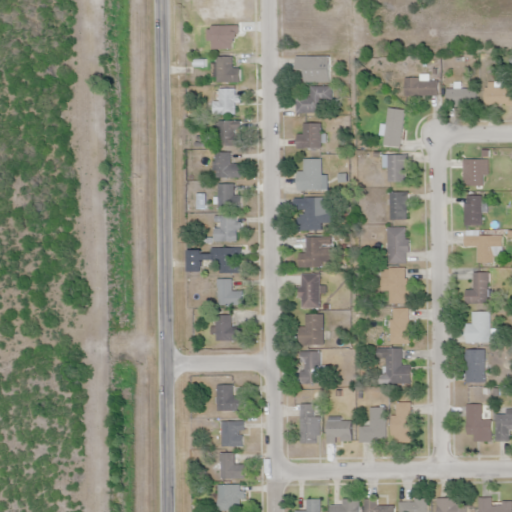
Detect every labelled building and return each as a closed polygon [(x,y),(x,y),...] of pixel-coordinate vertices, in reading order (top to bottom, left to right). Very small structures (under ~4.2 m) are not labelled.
[(208,28),(208,43),(213,43),(213,52),(235,52),(235,40),(239,40),(239,28),(208,28)] [(217,59),(217,84),(241,83),(241,71),(234,71),(234,59),(217,59)] [(297,59),(298,70),(307,70),(308,84),(333,84),(332,59),(297,59)] [(406,81),(406,99),(441,98),(440,83),(420,84),(420,80),(406,81)] [(295,96),(296,116),(323,115),(323,101),(332,101),(332,87),(310,87),(310,96),(295,96)] [(220,90),(220,103),(214,103),(214,115),(237,115),(237,105),(243,105),(243,97),(238,97),(238,89),(220,90)] [(511,90),(485,90),(485,105),(511,105),(511,90)] [(448,91),(449,107),(476,107),(476,91),(448,91)] [(389,110),(384,147),(400,149),(405,112),(389,110)] [(223,122),(223,147),(244,147),(243,121),(223,122)] [(304,125),(304,137),(298,137),(298,150),(322,150),(321,125),(304,125)] [(216,153),(216,179),(244,179),(244,165),(233,166),(232,153),(216,153)] [(388,157),(388,184),(404,184),(404,165),(408,165),(408,157),(388,157)] [(304,160),(304,173),(297,173),(298,193),(324,192),(323,160),(304,160)] [(462,162),(463,189),(487,188),(487,161),(462,162)] [(219,185),(218,208),(236,208),(236,185),(219,185)] [(390,194),(390,222),(406,222),(406,204),(410,204),(410,194),(390,194)] [(464,198),(465,229),(483,229),(483,197),(464,198)] [(306,200),(306,217),(302,217),(302,231),(335,230),(334,199),(306,200)] [(216,217),(217,223),(223,223),(223,230),(217,230),(217,243),(240,243),(240,216),(216,217)] [(387,231),(387,265),(405,265),(405,231),(387,231)] [(464,238),(465,247),(478,247),(478,267),(494,266),(493,248),(506,248),(505,236),(464,238)] [(306,240),(307,254),(300,254),(301,267),(324,267),(324,264),(334,264),(334,239),(306,240)] [(215,249),(215,259),(223,259),(223,276),(242,275),(242,263),(234,263),(234,249),(215,249)] [(192,250),(192,271),(206,271),(205,250),(192,250)] [(382,269),(382,294),(389,293),(390,308),(409,307),(408,269),(382,269)] [(474,274),(475,292),(465,292),(465,307),(490,306),(489,274),(474,274)] [(301,276),(301,311),(322,310),(322,276),(301,276)] [(218,281),(219,309),(245,308),(244,293),(233,294),(232,281),(218,281)] [(393,311),(393,322),(390,322),(391,346),(410,346),(409,310),(393,311)] [(472,314),(473,326),(467,326),(467,346),(492,346),(491,313),(472,314)] [(217,316),(217,342),(245,343),(245,329),(232,328),(232,316),(217,316)] [(306,316),(306,329),(300,329),(300,347),(324,347),(324,316),(306,316)] [(378,351),(378,361),(386,361),(386,385),(412,384),(412,368),(403,368),(402,350),(378,351)] [(466,352),(466,385),(486,385),(485,352),(466,352)] [(300,354),(300,363),(306,362),(306,373),(300,373),(301,385),(323,385),(322,353),(300,354)] [(218,386),(219,411),(244,410),(244,398),(234,398),(234,386),(218,386)] [(397,406),(397,418),(392,418),(393,438),(411,438),(411,405),(397,406)] [(300,407),(301,446),(320,446),(319,418),(315,419),(315,406),(300,407)] [(467,407),(467,443),(494,443),(494,422),(482,422),(482,407),(467,407)] [(371,409),(371,428),(359,428),(360,444),(386,443),(386,409),(371,409)] [(496,417),(497,443),(511,443),(511,412),(507,412),(507,417),(496,417)] [(327,422),(327,446),(337,446),(337,439),(341,439),(341,445),(353,445),(353,422),(327,422)] [(223,423),(224,448),(244,447),(244,437),(239,437),(239,433),(244,432),(244,423),(223,423)] [(221,455),(222,481),(247,480),(247,466),(236,467),(235,455),(221,455)] [(220,487),(220,511),(240,511),(241,506),(248,506),(248,494),(240,494),(240,488),(220,487)] [(400,504),(400,511),(428,511),(428,500),(415,501),(415,504),(400,504)] [(437,500),(437,511),(470,511),(470,507),(455,507),(455,500),(437,500)] [(480,501),(480,511),(511,511),(511,504),(503,504),(503,507),(493,507),(493,500),(480,501)] [(308,501),(308,511),(323,511),(323,501),(308,501)] [(332,507),(332,511),(361,511),(361,501),(344,501),(344,507),(332,507)] [(365,503),(365,511),(396,511),(396,507),(376,508),(376,502),(365,503)]
